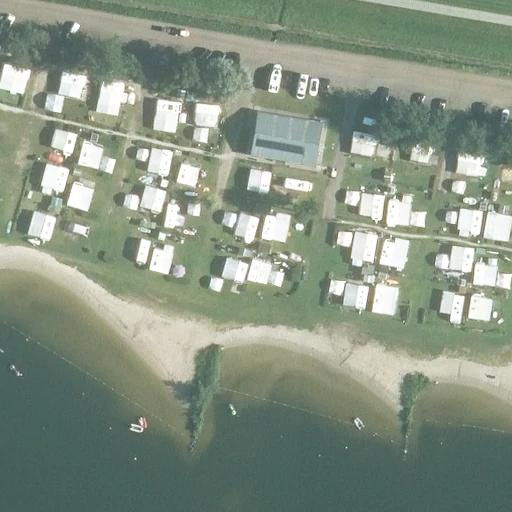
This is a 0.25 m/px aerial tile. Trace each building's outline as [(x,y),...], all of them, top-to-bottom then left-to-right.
[(325,106),(336,110),(344,86),(333,82),(325,106)] [(163,140),(187,141),(188,111),(163,110),(163,140)] [(194,134),(222,140),(227,119),(199,113),(194,134)] [(257,121),(250,162),(313,173),(320,132),(257,121)] [(392,129),(374,133),(376,143),(394,140),(392,129)] [(178,188),(184,165),(162,159),(156,183),(178,188)] [(163,198),(158,222),(171,224),(175,200),(163,198)] [(57,215),(55,225),(40,222),(36,246),(60,250),(66,216),(57,215)] [(387,275),(392,247),(379,245),(374,273),(387,275)] [(156,279),(168,282),(173,262),(162,259),(156,279)] [(483,289),(502,292),(505,270),(487,267),(483,289)] [(376,316),(379,292),(367,291),(365,315),(376,316)] [(383,296),(381,325),(394,325),(395,297),(383,296)] [(478,306),(477,329),(499,330),(499,307),(478,306)]
